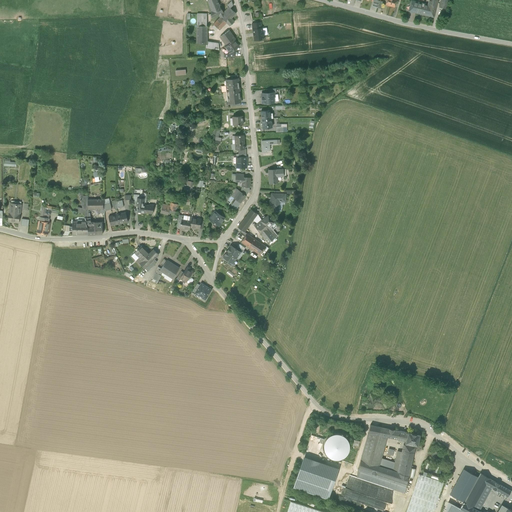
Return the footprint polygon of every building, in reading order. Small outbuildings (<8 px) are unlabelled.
[(216,0),(207,0),(211,11),(211,18),(218,14),(220,17),(223,13),(216,0)] [(409,12),(433,17),(436,0),(428,0),(428,5),(427,7),(423,6),(423,4),(422,4),(418,3),(411,1),(409,12)] [(440,0),(439,7),(445,9),(447,0),(446,0),(440,0)] [(226,23),(229,26),(234,22),(231,19),(236,13),(230,8),(229,7),(223,13),(220,17),(226,23)] [(197,27),(207,27),(207,14),(197,14),(197,27)] [(213,24),(214,25),(218,29),(220,30),(226,23),(220,17),(213,24)] [(206,44),(207,44),(207,43),(207,42),(207,27),(197,27),(197,39),(197,43),(206,44)] [(254,36),(254,41),(264,39),(263,36),(264,35),(263,32),(262,28),(261,28),(253,29),(253,34),(254,34),(254,36)] [(220,37),(226,46),(234,40),(235,39),(229,30),(220,37)] [(239,46),(234,40),(226,46),(225,47),(230,53),(233,50),(239,46)] [(222,92),(226,92),(239,90),(238,78),(227,80),(228,85),(226,85),(222,86),(221,87),(222,91),(222,92)] [(241,103),(239,90),(226,92),(227,98),(229,98),(230,104),(240,103),(241,103)] [(261,93),(262,100),(264,100),(264,103),(274,102),(274,97),(275,97),(274,93),(274,92),(267,93),(261,93)] [(261,111),(262,120),(271,119),(273,119),(272,113),(270,114),(270,110),(261,111)] [(233,125),(243,125),(242,116),(233,117),(233,118),(233,125)] [(272,127),(271,119),(262,120),(263,129),(272,127)] [(235,144),(244,144),(244,135),(234,136),(235,136),(235,139),(235,140),(235,144)] [(262,141),(262,151),(264,151),(264,152),(266,152),(266,151),(270,150),(270,144),(277,143),(277,140),(262,141)] [(236,168),(246,168),(246,157),(238,157),(237,157),(237,163),(236,163),(236,168)] [(269,170),(269,184),(274,183),(277,183),(277,177),(277,175),(283,175),(283,169),(277,170),(269,170)] [(242,187),(250,187),(251,179),(243,178),(244,175),(236,174),(236,182),(239,182),(243,182),(242,187)] [(234,198),(236,200),(241,203),(246,196),(240,191),(235,188),(230,195),(229,194),(229,195),(234,198)] [(86,222),(86,223),(91,222),(90,216),(88,216),(88,210),(88,200),(91,200),(91,196),(83,196),(82,192),(79,193),(82,205),(83,209),(84,214),(86,222)] [(273,210),(278,211),(280,201),(286,201),(286,194),(285,194),(274,194),(272,194),(270,207),(273,207),(273,210)] [(223,203),(227,206),(234,198),(229,195),(223,203)] [(88,210),(90,210),(99,210),(103,209),(103,204),(103,200),(91,200),(88,200),(88,210)] [(122,201),(116,202),(116,200),(112,201),(114,209),(118,208),(124,207),(122,201)] [(236,209),(241,203),(236,200),(232,205),(236,209)] [(169,212),(174,213),(177,204),(171,203),(170,206),(169,212)] [(18,223),(20,207),(17,207),(17,205),(10,204),(8,222),(18,223)] [(146,205),(143,204),(138,204),(137,212),(145,213),(146,205)] [(151,205),(146,205),(145,213),(153,214),(154,205),(151,204),(151,205)] [(160,213),(168,215),(169,212),(170,206),(163,204),(160,213)] [(40,217),(49,218),(49,215),(45,214),(46,209),(52,211),(52,207),(42,205),(40,217)] [(81,206),(82,209),(75,207),(74,212),(84,214),(83,209),(82,205),(81,206)] [(251,223),(253,220),(257,214),(258,214),(251,209),(244,218),(251,223)] [(211,221),(218,226),(225,217),(215,211),(214,213),(213,214),(214,215),(211,221)] [(117,214),(120,224),(128,222),(126,212),(117,214)] [(111,226),(120,224),(117,214),(108,217),(111,226)] [(261,220),(257,214),(253,220),(258,223),(261,221),(261,220)] [(261,220),(261,221),(267,228),(270,226),(274,222),(268,215),(261,220)] [(37,233),(47,235),(49,223),(49,218),(40,217),(39,221),(37,233)] [(192,218),(191,220),(190,227),(200,228),(201,221),(201,219),(192,218)] [(189,230),(190,227),(191,220),(181,219),(181,220),(180,227),(180,228),(189,230)] [(94,222),(91,222),(86,223),(87,226),(88,235),(97,235),(102,234),(102,223),(102,222),(100,222),(100,221),(99,221),(98,221),(98,222),(94,223),(94,222)] [(244,232),(249,226),(242,221),(238,228),(242,231),(244,232)] [(272,229),(270,226),(267,228),(261,221),(258,223),(254,226),(268,243),(277,236),(272,229)] [(87,235),(88,235),(87,226),(86,223),(86,222),(72,222),(72,235),(87,235)] [(241,243),(260,255),(266,246),(247,234),(245,237),(241,243)] [(134,253),(139,258),(136,261),(144,269),(145,269),(149,264),(154,259),(158,255),(153,250),(149,254),(141,246),(134,253)] [(228,251),(227,252),(236,258),(240,252),(236,249),(231,246),(229,248),(227,251),(228,251)] [(233,263),(236,258),(227,252),(226,252),(225,255),(223,257),(228,261),(233,264),(233,263)] [(162,273),(172,279),(179,269),(167,261),(163,265),(161,268),(159,271),(162,273)] [(186,282),(188,278),(190,278),(191,277),(193,273),(193,272),(191,270),(189,271),(186,269),(184,273),(180,278),(181,278),(186,282)] [(201,284),(200,286),(195,293),(205,299),(211,290),(201,284)] [(370,425),(358,469),(407,485),(415,445),(405,443),(404,450),(403,452),(399,473),(393,471),(385,468),(379,466),(371,463),(379,436),(387,437),(388,437),(390,429),(389,428),(389,429),(370,425)] [(395,430),(393,429),(391,438),(406,441),(408,433),(395,430)] [(415,445),(417,446),(420,435),(408,432),(408,433),(406,441),(405,443),(415,445)] [(314,449),(320,451),(325,439),(312,434),(308,447),(311,448),(310,452),(313,453),(314,449)] [(338,460),(343,458),(347,455),(349,450),(349,445),(347,440),(343,436),(339,435),(333,435),(329,437),(325,442),(324,447),(325,452),(328,456),(332,459),(338,460)] [(379,466),(387,437),(379,436),(371,463),(379,466)] [(399,473),(403,452),(402,452),(398,451),(394,465),(393,471),(399,473)] [(314,466),(336,474),(338,468),(304,457),(302,462),(314,466)] [(294,487),(305,491),(314,466),(302,462),(294,487)] [(385,468),(393,471),(394,465),(387,462),(385,468)] [(336,474),(314,466),(305,491),(328,498),(336,474)] [(406,489),(407,485),(358,469),(357,474),(356,477),(405,493),(406,489)] [(463,469),(450,494),(464,502),(477,479),(478,477),(463,469)] [(478,477),(477,479),(486,485),(492,488),(493,488),(496,482),(480,473),(478,477)] [(406,511),(433,511),(444,482),(419,474),(414,488),(406,511)] [(474,508),(486,485),(477,479),(464,502),(460,509),(460,510),(464,511),(480,511),(479,511),(474,508)] [(511,491),(499,484),(495,490),(507,497),(511,491)] [(474,508),(479,511),(492,488),(486,485),(474,508)] [(287,511),(323,511),(291,501),(287,511)] [(448,511),(464,511),(460,510),(460,509),(448,502),(446,511),(448,511)]
